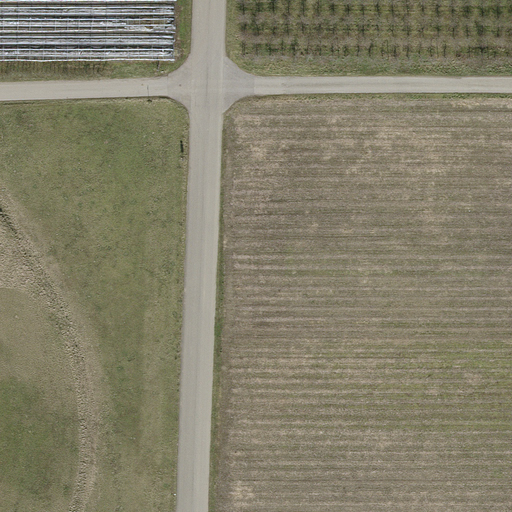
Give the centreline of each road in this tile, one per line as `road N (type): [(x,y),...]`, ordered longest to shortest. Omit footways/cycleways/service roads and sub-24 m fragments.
road 1 (unclassified): [(192,511),(215,0)]
road 2 (track): [(511,87),(212,84)]
road 3 (track): [(0,87),(212,84)]
